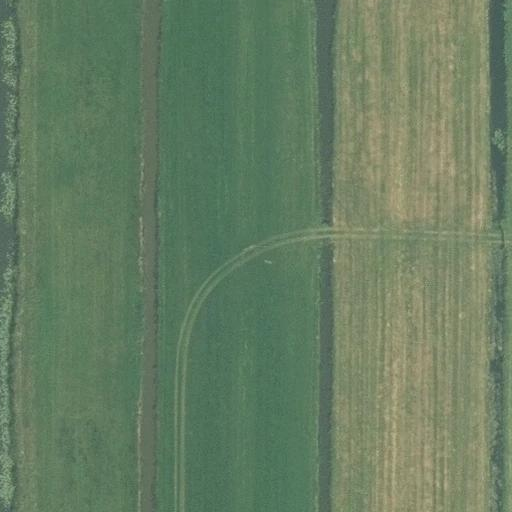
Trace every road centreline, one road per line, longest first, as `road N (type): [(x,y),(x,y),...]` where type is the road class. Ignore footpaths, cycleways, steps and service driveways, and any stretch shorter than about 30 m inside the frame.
road 1 (track): [(184,0),(183,260),(355,229),(511,241)]
road 2 (track): [(183,260),(181,511)]
